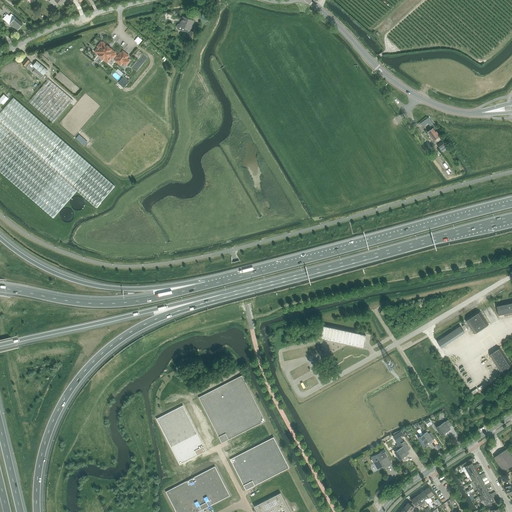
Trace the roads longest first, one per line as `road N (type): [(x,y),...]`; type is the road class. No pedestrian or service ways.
road 1 (motorway): [(37,511),(49,430),(82,371),(153,320),(233,292)]
road 2 (trunk): [(511,203),(229,278)]
road 3 (trunk): [(233,292),(511,218)]
road 4 (motorway): [(229,278),(109,288),(47,269),(0,235)]
road 5 (motorway): [(0,345),(233,292)]
road 6 (motorway): [(229,278),(126,303),(0,287)]
road 7 (tertiary): [(462,112),(396,83),(308,0)]
road 8 (unclassified): [(0,54),(69,21),(152,0)]
